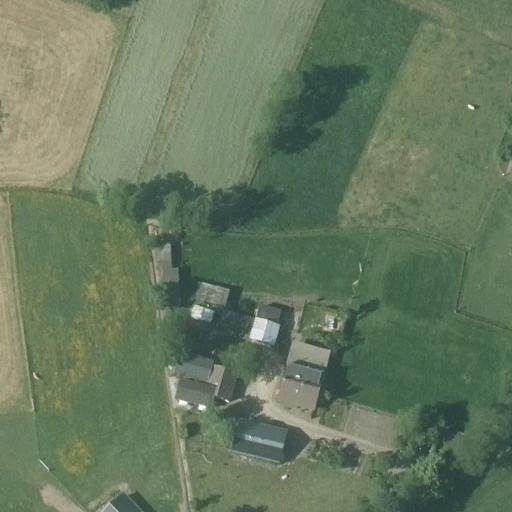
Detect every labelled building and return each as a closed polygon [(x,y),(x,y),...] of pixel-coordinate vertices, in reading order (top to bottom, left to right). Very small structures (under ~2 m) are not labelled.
[(243,341),(249,320),(223,312),(217,334),(243,341)] [(255,323),(254,322),(248,343),(273,350),(279,329),(255,323)] [(313,412),(328,358),(292,348),(276,406),(294,410),(295,407),(313,412)] [(206,386),(211,369),(213,364),(180,354),(173,376),(203,385),(206,386)] [(203,385),(203,387),(201,397),(214,400),(229,403),(234,383),(221,379),(222,373),(211,369),(206,386),(203,385)] [(201,397),(203,387),(179,381),(173,403),(212,412),(214,400),(201,397)] [(227,412),(221,427),(233,430),(237,416),(227,412)] [(279,467),(286,433),(237,421),(230,455),(279,467)] [(135,511),(123,498),(108,511),(135,511)]
